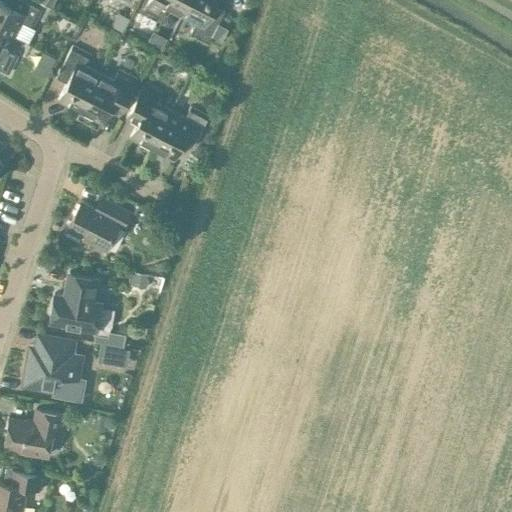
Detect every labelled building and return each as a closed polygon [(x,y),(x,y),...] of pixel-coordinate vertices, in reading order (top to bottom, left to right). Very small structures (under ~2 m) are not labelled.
[(12,0),(10,6),(0,0),(0,27),(14,35),(21,21),(32,27),(41,9),(24,0),(12,0)] [(54,0),(40,0),(39,3),(50,9),(54,0)] [(181,14),(188,0),(148,0),(144,9),(162,18),(167,7),(181,14)] [(216,0),(188,0),(181,14),(196,22),(190,32),(208,42),(211,36),(217,24),(222,16),(211,10),(216,0)] [(227,29),(217,24),(211,36),(221,41),(227,29)] [(7,49),(14,35),(0,27),(0,68),(8,73),(17,55),(7,49)] [(79,110),(99,72),(85,65),(90,54),(72,45),(59,71),(69,76),(58,98),(79,110)] [(43,51),(39,72),(53,75),(58,54),(43,51)] [(113,79),(99,72),(79,110),(101,121),(107,110),(118,115),(137,78),(118,69),(113,79)] [(151,147),(171,109),(157,102),(162,91),(144,82),(125,118),(136,124),(130,136),(151,147)] [(185,116),(171,109),(151,147),(173,158),(185,136),(195,141),(208,115),(190,106),(185,116)] [(130,211),(105,198),(100,209),(81,199),(66,227),(105,247),(118,223),(122,226),(130,211)] [(92,299),(96,276),(70,271),(66,294),(54,292),(51,313),(64,315),(63,322),(97,328),(102,301),(92,299)] [(28,352),(23,379),(42,383),(41,387),(54,390),(53,393),(79,397),(82,378),(78,377),(82,353),(73,352),(75,339),(37,332),(33,353),(28,352)] [(59,430),(62,412),(36,407),(34,421),(9,416),(4,446),(48,454),(52,429),(59,430)] [(39,489),(41,474),(12,468),(9,482),(0,480),(0,511),(21,511),(26,486),(39,489)]
